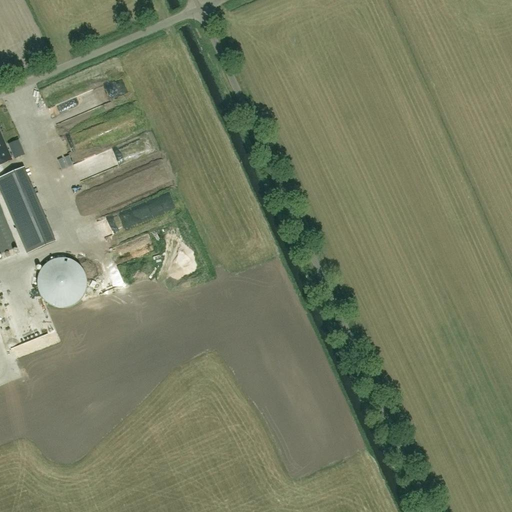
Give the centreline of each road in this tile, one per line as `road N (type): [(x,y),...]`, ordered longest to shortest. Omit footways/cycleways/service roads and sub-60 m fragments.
road 1 (unclassified): [(425,511),(193,10)]
road 2 (unclassified): [(0,93),(193,10)]
